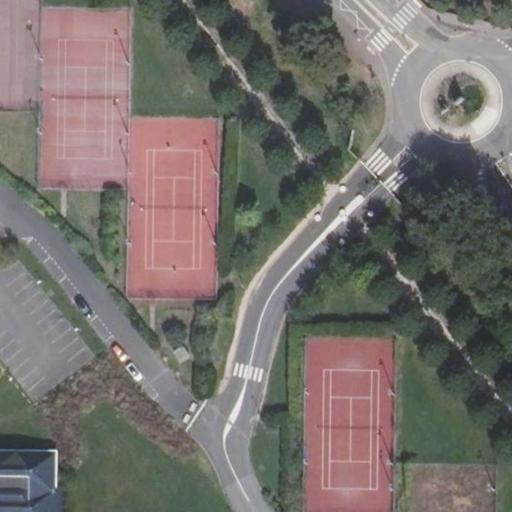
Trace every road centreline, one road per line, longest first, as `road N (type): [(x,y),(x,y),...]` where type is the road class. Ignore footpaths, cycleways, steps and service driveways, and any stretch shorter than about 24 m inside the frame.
road 1 (track): [(511,409),(181,0)]
road 2 (unclassified): [(0,194),(66,256),(175,399),(223,434)]
road 3 (unclassified): [(388,172),(287,270),(266,301),(223,434)]
